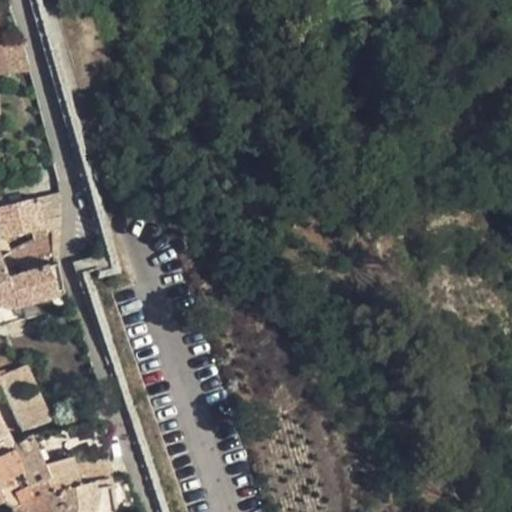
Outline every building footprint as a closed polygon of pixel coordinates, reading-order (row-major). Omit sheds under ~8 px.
[(22,42),(0,44),(0,74),(8,73),(30,70),(22,42)] [(60,227),(59,192),(0,206),(0,250),(2,256),(12,251),(5,237),(31,230),(34,240),(60,227)] [(11,278),(58,261),(60,227),(34,240),(12,251),(2,256),(11,278)] [(0,250),(0,282),(1,282),(11,278),(2,256),(0,250)] [(0,325),(70,304),(64,292),(58,261),(11,278),(1,282),(0,282),(0,325)] [(23,387),(34,382),(25,363),(0,374),(0,375),(3,382),(0,384),(21,431),(50,420),(37,390),(27,394),(23,387)] [(1,419),(0,417),(0,454),(15,448),(12,442),(7,430),(5,426),(1,419)] [(11,505),(83,483),(76,461),(110,457),(106,420),(105,419),(99,420),(32,435),(12,442),(15,448),(28,485),(7,496),(11,505)] [(11,505),(7,496),(28,485),(15,448),(0,454),(0,489),(4,499),(5,501),(11,505)] [(112,478),(110,457),(76,461),(83,483),(11,505),(14,511),(116,511),(117,510),(112,478)] [(140,509),(129,476),(112,478),(117,510),(140,509)]
